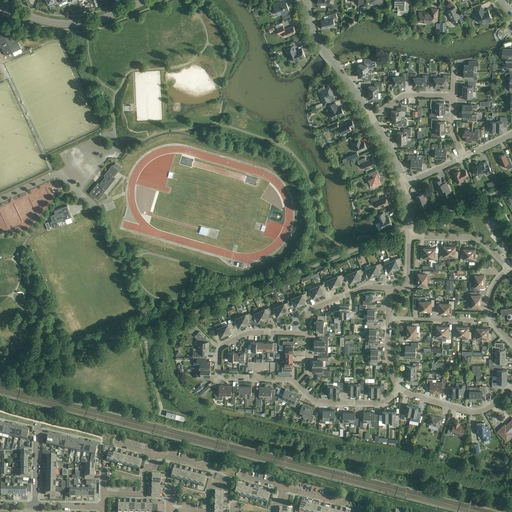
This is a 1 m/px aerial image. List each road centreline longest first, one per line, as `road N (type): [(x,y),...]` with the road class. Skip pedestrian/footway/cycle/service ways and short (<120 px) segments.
road 1 (residential): [(296,384),(227,378),(219,349),(249,332),(307,334)]
road 2 (unclassified): [(0,8),(73,24),(148,0)]
road 3 (residential): [(372,117),(314,34),(307,0)]
road 4 (residential): [(398,388),(473,413),(511,387)]
